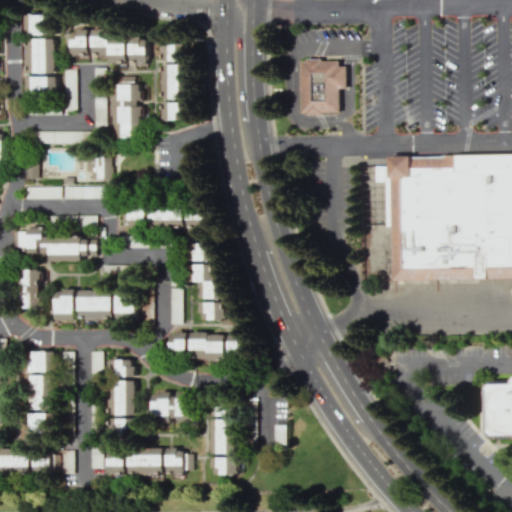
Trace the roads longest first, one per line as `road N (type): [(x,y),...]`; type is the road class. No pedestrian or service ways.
road 1 (tertiary): [(317,331),(289,266),(261,161),(251,11)]
road 2 (tertiary): [(226,0),(226,123),(253,251)]
road 3 (tertiary): [(295,348),(341,426),(409,511)]
road 4 (tertiary): [(256,129),(243,113),(237,22),(226,9)]
road 5 (tertiary): [(451,511),(370,416)]
